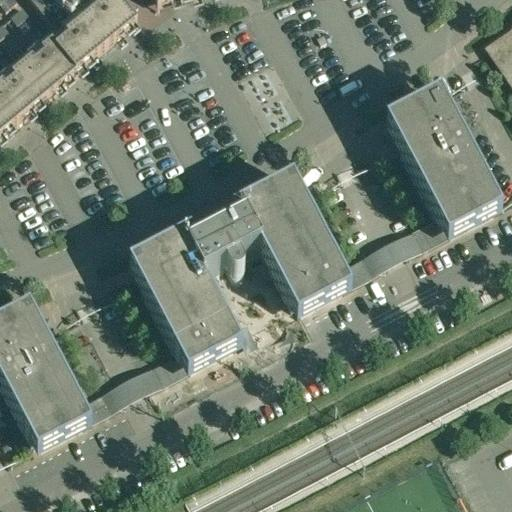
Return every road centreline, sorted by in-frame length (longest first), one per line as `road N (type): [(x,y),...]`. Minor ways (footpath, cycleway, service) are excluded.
road 1 (residential): [(489,0),(265,163),(152,223),(0,286)]
road 2 (residential): [(511,252),(14,511)]
road 3 (unknown): [(320,129),(412,304)]
